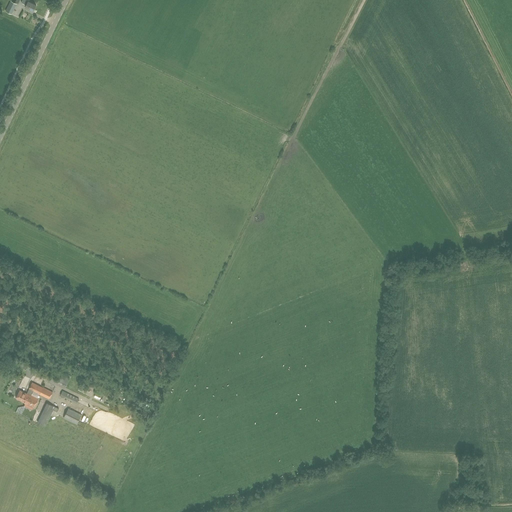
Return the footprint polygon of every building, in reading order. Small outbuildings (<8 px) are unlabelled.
[(27,5),(26,7),(34,11),(37,5),(29,1),(26,0),(22,0),(22,2),(27,5)] [(12,14),(17,3),(11,1),(6,11),(12,14)] [(68,383),(61,379),(60,379),(57,384),(65,387),(68,383)] [(29,389),(27,393),(31,395),(33,391),(49,399),(52,392),(43,387),(43,388),(32,382),(29,388),(29,389)] [(38,399),(31,395),(27,393),(20,390),(16,398),(22,401),(22,402),(33,407),(38,399)] [(79,399),(62,391),(60,396),(76,403),(79,399)] [(58,408),(53,406),(47,403),(37,422),(45,426),(53,410),(56,412),(58,408)] [(77,424),(81,415),(68,408),(63,418),(77,424)]
